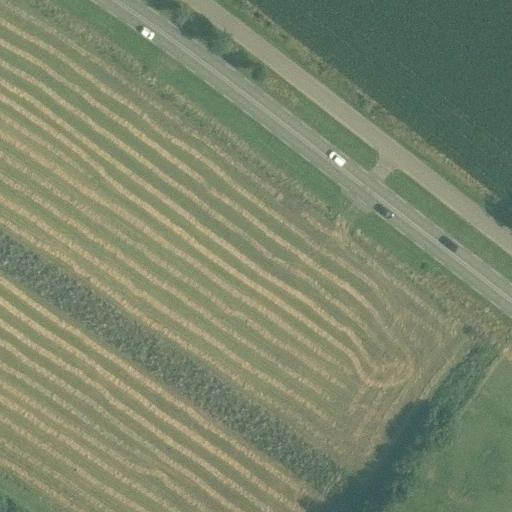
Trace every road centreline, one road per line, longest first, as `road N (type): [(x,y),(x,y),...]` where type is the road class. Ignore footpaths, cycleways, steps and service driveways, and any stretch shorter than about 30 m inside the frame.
road 1 (primary): [(511,304),(111,0)]
road 2 (unclassified): [(511,242),(194,0)]
